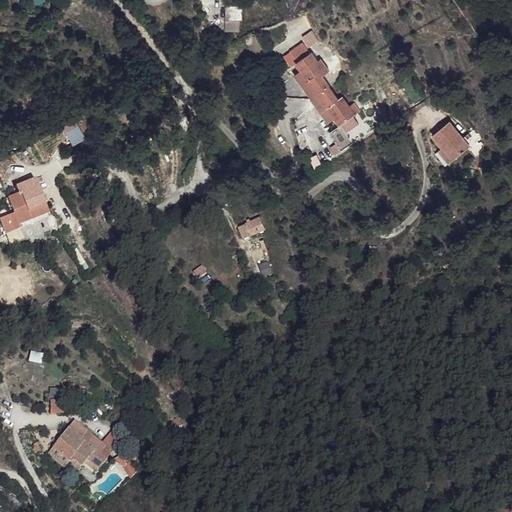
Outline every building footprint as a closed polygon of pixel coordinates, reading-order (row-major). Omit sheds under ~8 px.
[(244,5),(228,3),(228,19),(244,20),(244,5)] [(318,38),(302,49),(308,58),(306,61),(335,104),(338,102),(344,111),(346,110),(362,100),(348,82),(344,83),(331,61),(336,57),(327,43),(323,45),(318,38)] [(457,107),(439,119),(448,133),(443,136),(455,149),(477,133),(457,107)] [(347,135),(358,128),(346,110),(344,111),(335,118),(347,135)] [(65,131),(73,144),(86,137),(78,124),(65,131)] [(38,184),(18,191),(21,199),(11,204),(16,220),(2,227),(8,241),(36,230),(35,225),(52,219),(38,184)] [(262,217),(255,220),(260,233),(269,231),(262,217)] [(255,220),(247,223),(253,237),(260,233),(255,220)] [(62,407),(50,406),(49,419),(61,420),(62,407)] [(76,437),(59,456),(83,476),(89,471),(99,479),(118,458),(97,441),(91,446),(76,437)]
